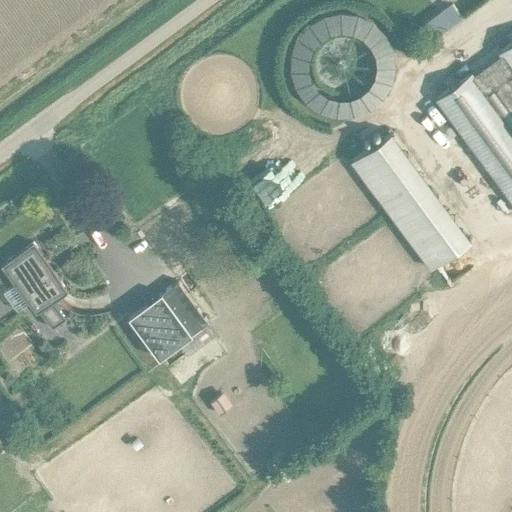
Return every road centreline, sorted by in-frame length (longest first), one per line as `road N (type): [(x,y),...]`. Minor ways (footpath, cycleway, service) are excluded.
road 1 (unclassified): [(247,0),(0,182)]
road 2 (unknown): [(511,232),(473,213),(417,117),(423,78),(479,29)]
